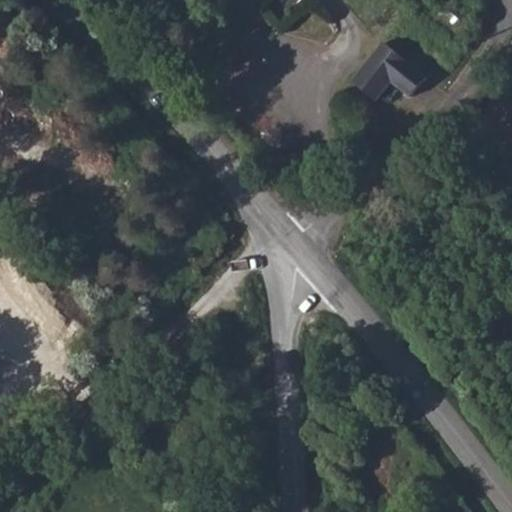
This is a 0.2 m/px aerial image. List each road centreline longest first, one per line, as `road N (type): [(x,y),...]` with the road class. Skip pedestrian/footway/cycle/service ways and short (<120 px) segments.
road 1 (tertiary): [(74,0),(305,262)]
road 2 (tertiary): [(305,262),(381,339),(511,502)]
road 3 (unclassified): [(295,511),(283,320),(305,262)]
